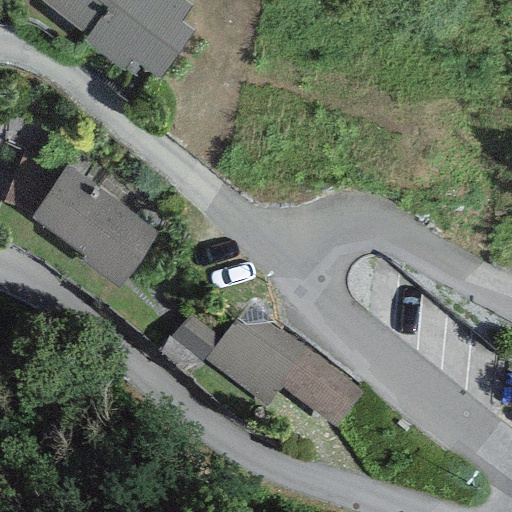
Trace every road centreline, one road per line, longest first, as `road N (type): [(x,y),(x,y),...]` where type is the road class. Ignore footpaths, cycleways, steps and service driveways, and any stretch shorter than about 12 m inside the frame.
road 1 (residential): [(395,511),(239,448),(78,317),(0,272)]
road 2 (residential): [(303,259),(237,224),(78,80),(41,56),(0,44)]
road 3 (residential): [(511,463),(321,318),(301,282),(303,259)]
road 4 (residential): [(303,259),(324,238),(374,229),(511,299)]
